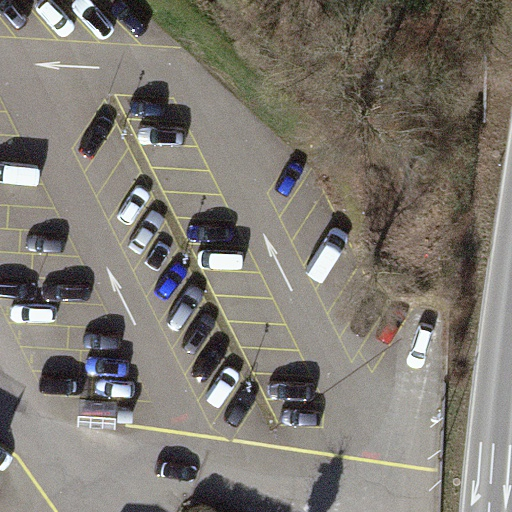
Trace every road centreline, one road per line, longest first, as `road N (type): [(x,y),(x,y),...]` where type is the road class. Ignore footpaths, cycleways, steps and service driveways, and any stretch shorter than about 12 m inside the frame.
road 1 (unknown): [(20,31),(108,43),(205,73),(336,347),(351,414),(334,440),(297,450),(206,448)]
road 2 (unknown): [(206,448),(20,31)]
road 3 (secondary): [(511,377),(499,511)]
road 4 (unknown): [(0,361),(89,446)]
